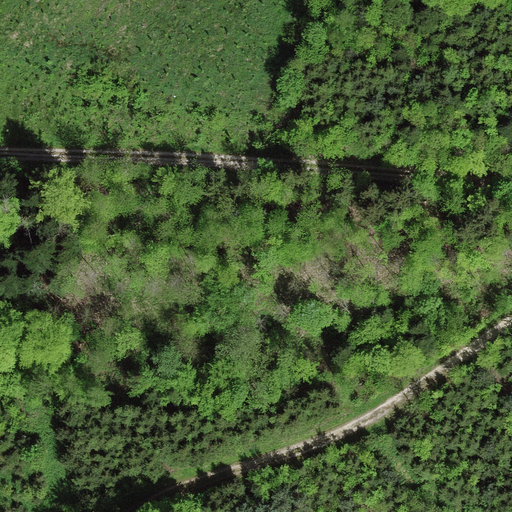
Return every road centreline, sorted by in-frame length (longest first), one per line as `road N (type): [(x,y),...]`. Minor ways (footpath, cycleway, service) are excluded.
road 1 (track): [(0,154),(279,164),(511,186)]
road 2 (track): [(135,511),(157,497),(303,448),(511,322)]
